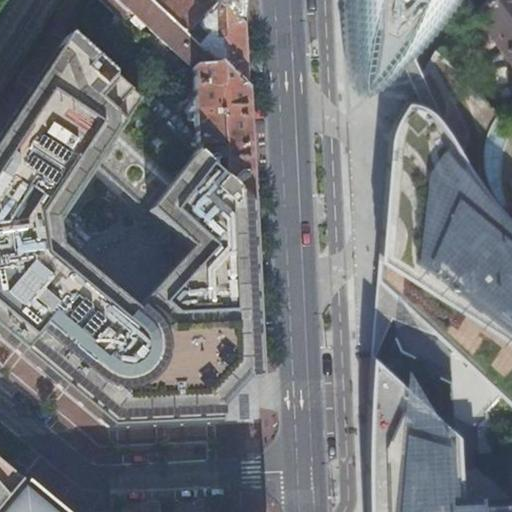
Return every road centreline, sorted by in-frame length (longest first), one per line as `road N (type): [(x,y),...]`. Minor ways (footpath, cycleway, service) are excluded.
road 1 (secondary): [(304,470),(283,0)]
road 2 (residential): [(304,470),(95,481),(0,405)]
